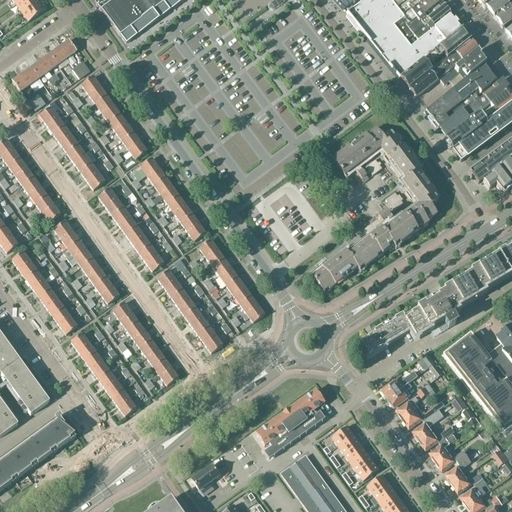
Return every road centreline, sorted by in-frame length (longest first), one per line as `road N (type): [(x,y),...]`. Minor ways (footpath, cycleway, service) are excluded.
road 1 (residential): [(159,411),(201,381),(0,103)]
road 2 (residential): [(298,323),(79,13)]
road 3 (unclassified): [(487,230),(314,0)]
road 4 (residential): [(445,511),(365,399),(321,355)]
road 5 (secondary): [(371,302),(487,230)]
road 6 (residential): [(75,395),(0,296)]
